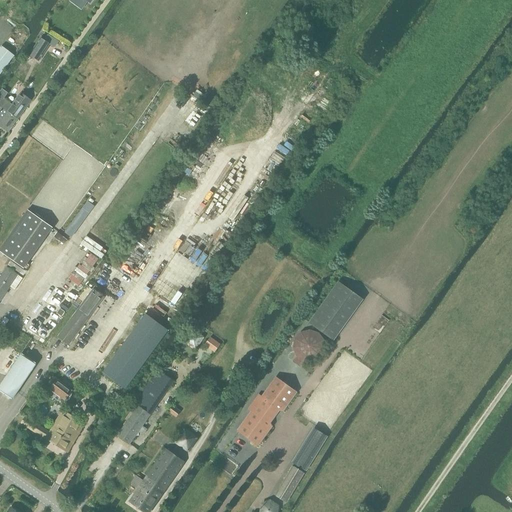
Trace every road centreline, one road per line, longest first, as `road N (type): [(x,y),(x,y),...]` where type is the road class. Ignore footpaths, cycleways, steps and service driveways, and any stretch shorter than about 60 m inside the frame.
road 1 (unknown): [(0,430),(52,361),(89,361),(179,232)]
road 2 (unknown): [(179,232),(216,169),(256,154),(265,166),(223,222),(200,231)]
road 3 (unknown): [(151,511),(203,438),(244,341)]
road 4 (track): [(511,386),(423,511)]
road 5 (unknown): [(0,152),(72,56)]
